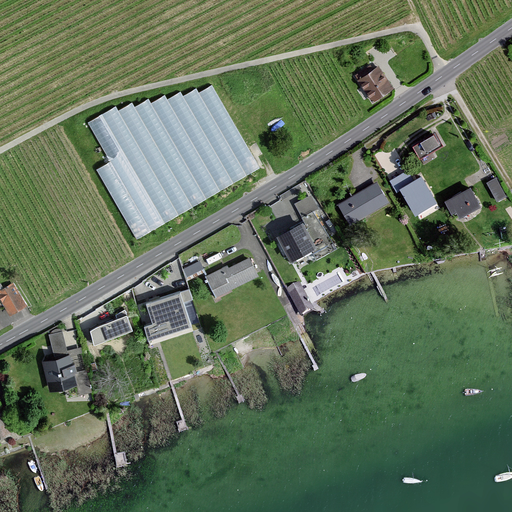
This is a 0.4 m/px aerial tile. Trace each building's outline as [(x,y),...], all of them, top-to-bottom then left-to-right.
[(380,64),(356,79),(372,104),(396,89),(380,64)] [(137,234),(262,169),(216,80),(200,89),(198,85),(184,92),(182,88),(170,95),(168,91),(153,99),(151,96),(137,103),(135,99),(121,107),(119,103),(90,118),(112,159),(102,165),(137,234)] [(434,135),(413,147),(419,156),(439,145),(434,135)] [(408,171),(391,181),(397,191),(401,189),(416,215),(436,203),(421,177),(414,181),(408,171)] [(496,179),(488,183),(497,201),(505,197),(496,179)] [(376,184),(339,205),(350,223),(387,202),(376,184)] [(470,189),(446,202),(452,214),(457,211),(460,218),(479,207),(470,189)] [(304,223),(280,236),(294,261),(312,251),(318,260),(337,249),(313,212),(318,209),(311,196),(294,204),(304,223)] [(201,259),(183,267),(188,279),(206,271),(201,259)] [(227,268),(207,277),(216,296),(257,276),(249,260),(228,270),(227,268)] [(3,288),(0,289),(0,293),(0,294),(11,314),(28,305),(16,281),(3,288)] [(299,282),(288,288),(301,312),(312,307),(299,282)] [(189,290),(146,304),(153,325),(144,328),(148,341),(191,327),(183,302),(192,299),(189,290)] [(98,327),(90,332),(94,346),(132,331),(125,310),(115,316),(117,320),(98,327)] [(62,332),(49,335),(55,360),(44,363),(50,391),(78,384),(80,394),(91,392),(86,371),(75,374),(70,357),(68,358),(62,332)] [(4,414),(0,415),(0,438),(10,436),(4,414)]
